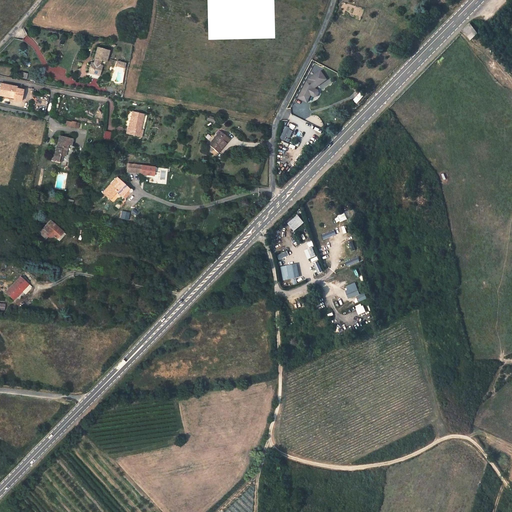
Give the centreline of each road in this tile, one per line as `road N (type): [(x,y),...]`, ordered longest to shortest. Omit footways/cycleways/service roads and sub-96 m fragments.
road 1 (primary): [(282,201),(477,0)]
road 2 (track): [(269,440),(291,457),(346,467),(388,462),(448,436),(468,438),(511,491)]
road 3 (primary): [(93,397),(282,201)]
road 4 (track): [(263,221),(280,368),(269,440)]
road 5 (unclassified): [(282,201),(273,189),(273,130),(334,0)]
road 6 (primary): [(0,492),(93,397)]
